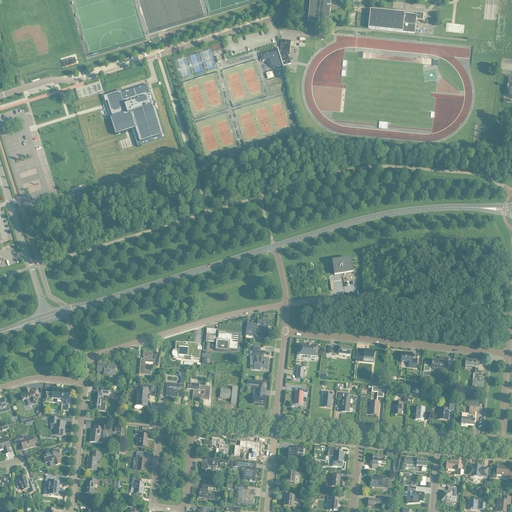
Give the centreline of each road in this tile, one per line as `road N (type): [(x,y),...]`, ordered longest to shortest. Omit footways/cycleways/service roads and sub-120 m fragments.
road 1 (unclassified): [(0,94),(80,79),(272,19),(284,0)]
road 2 (residential): [(84,381),(90,355),(284,304)]
road 3 (residential): [(509,353),(283,333)]
road 4 (secondary): [(274,246),(373,216),(484,208)]
road 5 (secondary): [(85,305),(274,246)]
road 6 (residential): [(184,510),(151,507),(160,410)]
road 7 (residential): [(72,511),(84,381)]
